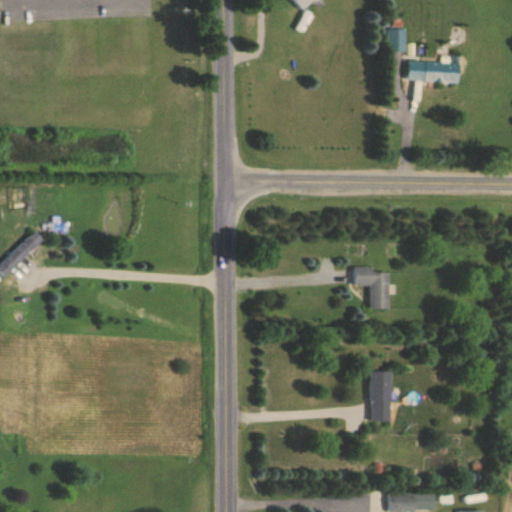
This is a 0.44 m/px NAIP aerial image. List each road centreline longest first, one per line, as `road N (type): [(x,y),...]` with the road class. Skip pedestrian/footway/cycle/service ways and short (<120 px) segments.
road 1 (tertiary): [(229,0),(229,511)]
road 2 (tertiary): [(511,165),(230,164)]
